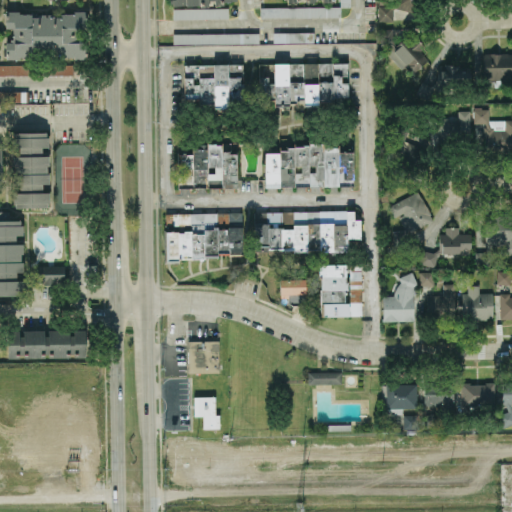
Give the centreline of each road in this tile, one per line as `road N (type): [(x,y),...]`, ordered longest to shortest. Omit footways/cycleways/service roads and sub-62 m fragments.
road 1 (residential): [(511,352),(359,353),(243,309),(148,300)]
road 2 (secondary): [(148,300),(141,0)]
road 3 (secondary): [(110,0),(114,242)]
road 4 (secondary): [(113,301),(115,511)]
road 5 (secondary): [(150,511),(149,387)]
